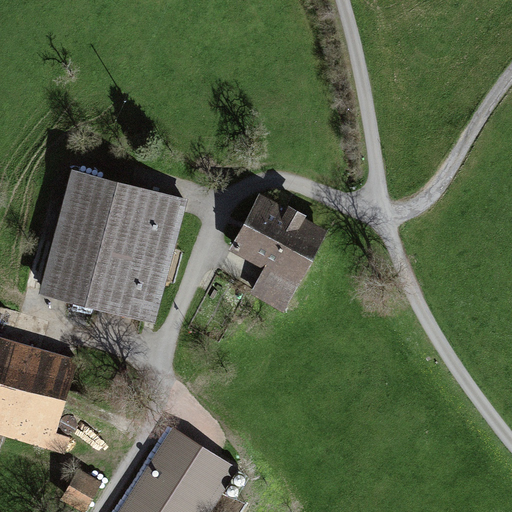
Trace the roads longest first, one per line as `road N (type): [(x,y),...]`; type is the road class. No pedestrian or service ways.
road 1 (track): [(102,511),(149,431),(165,349),(210,218),(236,189),(273,176),(385,211),(433,197),(481,90),(511,59)]
road 2 (unclassified): [(339,0),(385,211),(435,350),(511,443)]
